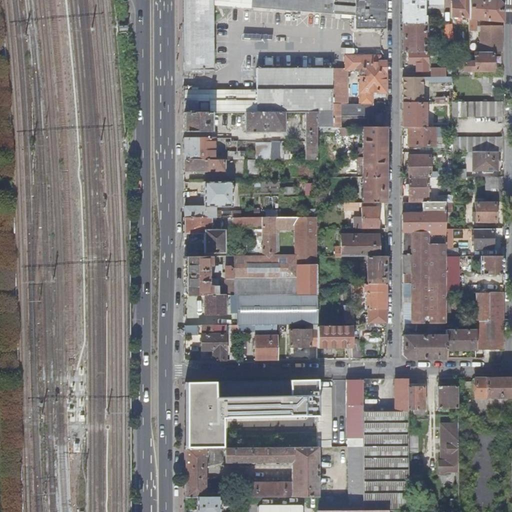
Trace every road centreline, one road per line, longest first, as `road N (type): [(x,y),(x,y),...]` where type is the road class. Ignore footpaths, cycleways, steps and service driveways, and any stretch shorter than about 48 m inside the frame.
road 1 (primary): [(139,0),(145,511)]
road 2 (primary): [(164,372),(163,0)]
road 3 (residential): [(398,369),(397,0)]
road 4 (residential): [(164,372),(398,369)]
road 5 (residential): [(509,83),(511,273)]
road 6 (primary): [(164,511),(164,372)]
